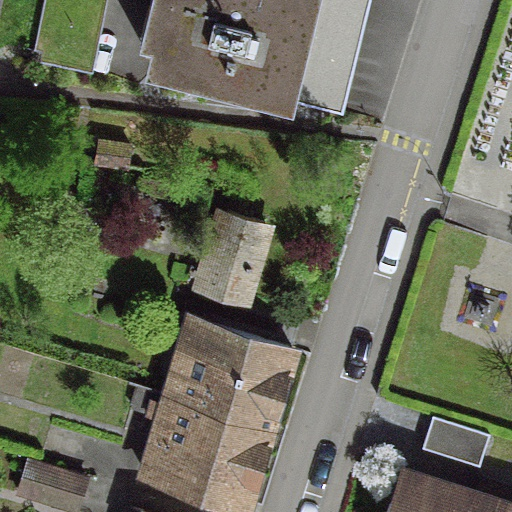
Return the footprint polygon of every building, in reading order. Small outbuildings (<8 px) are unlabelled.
[(40,0),(28,59),(83,71),(97,0),(40,0)] [(159,11),(146,61),(271,91),(270,97),(333,112),(360,0),(144,0),(143,7),(159,11)] [(126,145),(95,142),(93,162),(123,166),(126,145)] [(222,210),(199,287),(238,299),(261,222),(222,210)] [(264,424),(287,348),(184,316),(161,393),(264,424)] [(264,424),(161,393),(134,385),(127,408),(154,415),(138,469),(241,500),(264,424)] [(425,449),(481,466),(491,435),(434,417),(425,449)] [(72,509),(82,478),(24,460),(15,491),(72,509)] [(511,511),(511,501),(403,468),(388,511),(511,511)]
